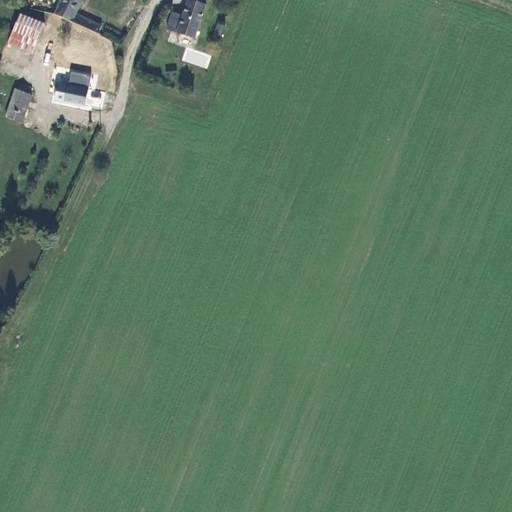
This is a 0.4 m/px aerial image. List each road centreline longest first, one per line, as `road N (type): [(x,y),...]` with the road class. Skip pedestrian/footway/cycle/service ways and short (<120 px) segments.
road 1 (track): [(115,115),(45,277),(0,351)]
road 2 (unclassified): [(159,0),(127,64),(115,115)]
